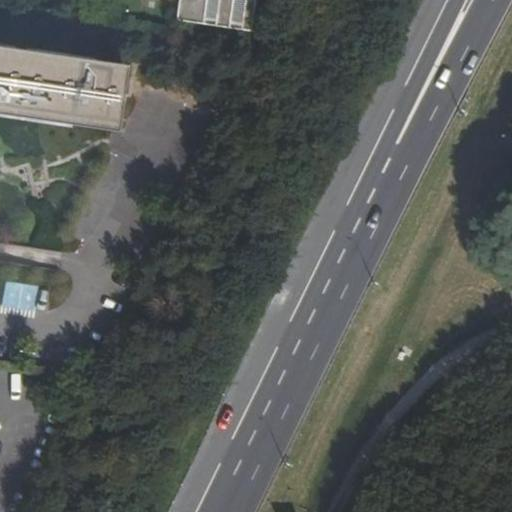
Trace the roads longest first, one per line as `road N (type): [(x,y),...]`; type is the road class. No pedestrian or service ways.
road 1 (motorway): [(383,206),(232,511)]
road 2 (track): [(333,511),(369,448),(511,320)]
road 3 (motorway): [(497,0),(383,206)]
road 4 (motorway): [(457,0),(389,140),(383,206)]
